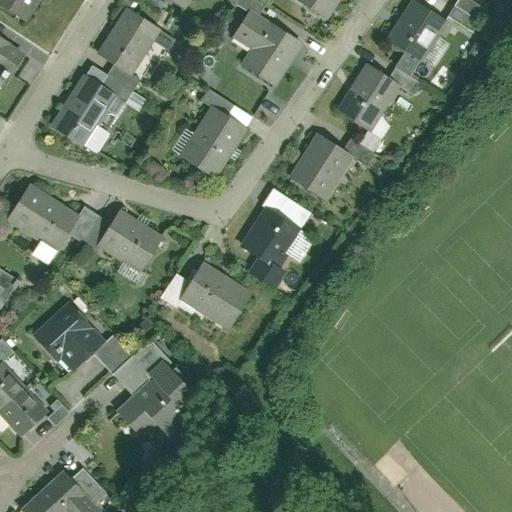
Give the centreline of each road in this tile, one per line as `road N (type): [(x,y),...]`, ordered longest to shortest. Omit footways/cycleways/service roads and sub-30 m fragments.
road 1 (residential): [(1,155),(218,213),(375,0)]
road 2 (residential): [(1,155),(102,0)]
